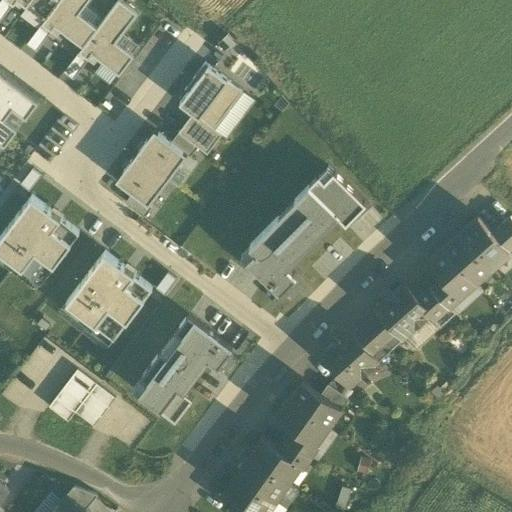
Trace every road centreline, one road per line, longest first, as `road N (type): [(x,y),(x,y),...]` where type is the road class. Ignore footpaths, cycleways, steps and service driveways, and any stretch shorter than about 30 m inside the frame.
road 1 (residential): [(286,342),(78,185),(116,140)]
road 2 (residential): [(286,342),(511,133)]
road 3 (residential): [(160,510),(286,342)]
road 4 (residential): [(0,438),(41,449),(160,510)]
road 5 (residential): [(116,140),(0,51)]
